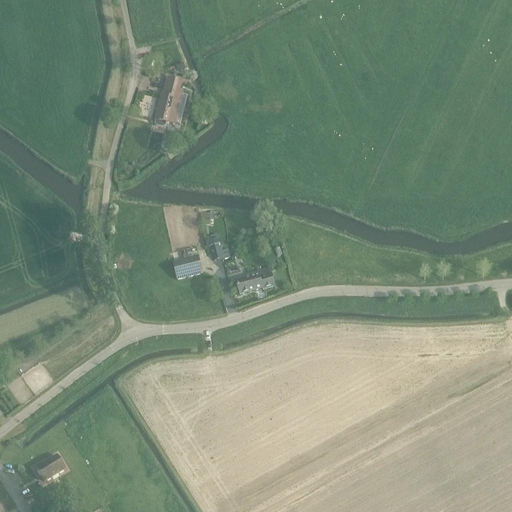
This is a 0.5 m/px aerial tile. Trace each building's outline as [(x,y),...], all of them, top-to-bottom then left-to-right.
[(160,95),(154,120),(156,120),(155,125),(157,127),(163,129),(166,128),(167,123),(175,125),(175,124),(180,126),(187,96),(182,95),(182,94),(178,93),(181,82),(167,78),(164,90),(163,96),(160,95)] [(212,243),(208,244),(213,261),(224,258),(225,260),(230,258),(228,249),(222,251),(221,245),(219,240),(217,234),(210,237),(212,243)] [(178,281),(202,275),(198,257),(174,263),(178,281)] [(275,287),(272,274),(271,274),(269,269),(258,271),(259,275),(236,281),(240,295),(263,289),(263,290),(275,287)] [(43,463),(35,468),(44,482),(64,470),(56,457),(44,464),(43,463)]
